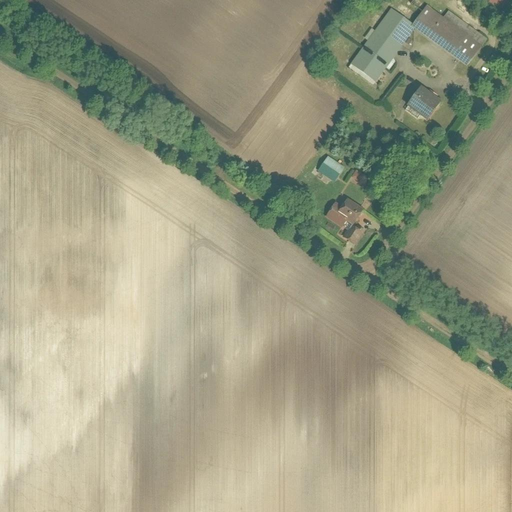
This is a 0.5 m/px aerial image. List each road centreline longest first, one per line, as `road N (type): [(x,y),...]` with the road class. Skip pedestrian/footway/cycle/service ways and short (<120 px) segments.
road 1 (unclassified): [(511,51),(375,247),(350,262),(0,36)]
road 2 (track): [(361,260),(392,297),(511,376)]
